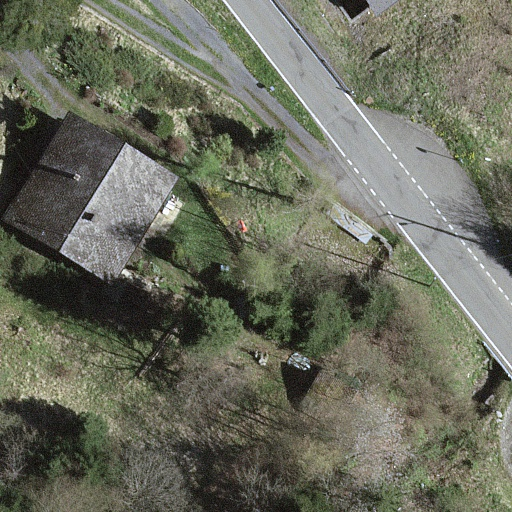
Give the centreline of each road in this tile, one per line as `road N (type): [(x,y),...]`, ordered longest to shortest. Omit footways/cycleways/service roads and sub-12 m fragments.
road 1 (tertiary): [(249,0),(491,312)]
road 2 (track): [(167,0),(335,182),(359,192),(388,178)]
road 3 (track): [(255,89),(242,90),(105,0)]
